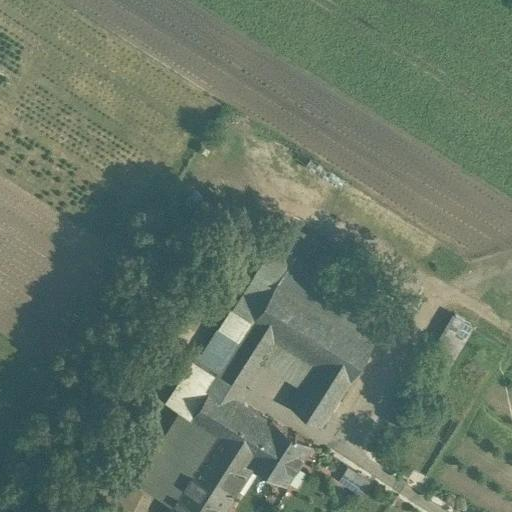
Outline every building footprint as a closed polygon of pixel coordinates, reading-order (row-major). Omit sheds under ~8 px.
[(341,263),(278,224),(267,242),(275,246),(292,257),(330,281),(341,263)] [(275,246),(203,362),(219,372),(220,371),(254,317),(278,280),(292,257),(275,246)] [(330,281),(292,257),(278,280),(375,341),(390,317),(330,281)] [(375,341),(278,280),(254,317),(274,330),(321,359),(351,378),(375,341)] [(454,313),(436,350),(454,359),(472,322),(454,313)] [(254,317),(220,371),(243,385),(259,360),(256,358),(274,330),(254,317)] [(321,359),(274,330),(256,358),(259,360),(303,388),(321,359)] [(194,357),(167,399),(182,409),(198,383),(209,389),(219,372),(203,362),(194,357)] [(351,378),(321,359),(303,388),(291,406),(322,425),(351,378)] [(445,370),(427,359),(413,382),(431,393),(445,370)] [(182,409),(137,481),(156,493),(157,492),(201,422),(217,432),(237,399),(241,402),(249,389),(243,385),(220,371),(219,372),(209,389),(198,383),(182,409)] [(172,502),(166,511),(222,511),(255,462),(286,482),(311,444),(272,419),(271,421),(241,402),(237,399),(217,432),(172,502)] [(201,422),(157,492),(172,502),(217,432),(201,422)] [(348,464),(339,478),(362,492),(371,478),(348,464)]
